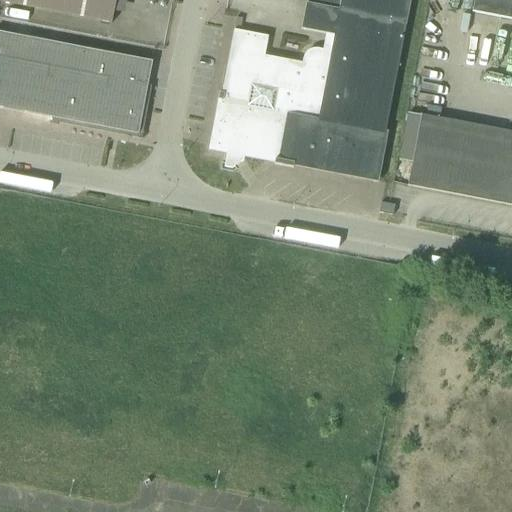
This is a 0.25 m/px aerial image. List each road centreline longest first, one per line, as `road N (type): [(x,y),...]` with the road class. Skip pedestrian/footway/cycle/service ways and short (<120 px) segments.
road 1 (unclassified): [(511,261),(151,197)]
road 2 (unclassified): [(151,197),(188,0)]
road 3 (unclassified): [(151,197),(0,166)]
